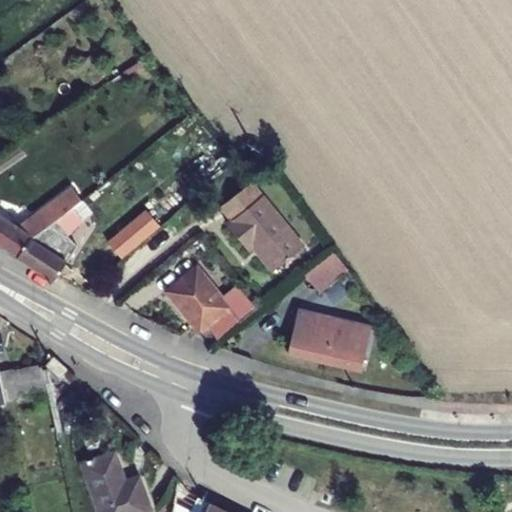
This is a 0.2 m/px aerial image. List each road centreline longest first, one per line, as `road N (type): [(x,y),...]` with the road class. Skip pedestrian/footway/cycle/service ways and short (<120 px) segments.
road 1 (tertiary): [(183,393),(376,445),(511,456)]
road 2 (tertiary): [(511,432),(426,428),(188,371)]
road 3 (tertiary): [(188,371),(0,277)]
road 4 (tertiary): [(0,297),(118,367),(183,393)]
road 5 (residential): [(183,393),(179,423),(192,457),(297,511)]
